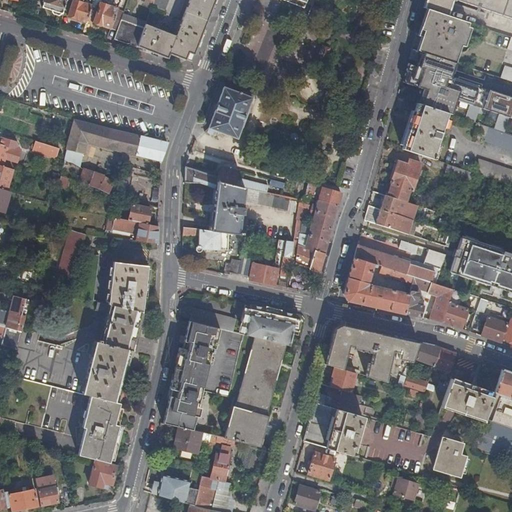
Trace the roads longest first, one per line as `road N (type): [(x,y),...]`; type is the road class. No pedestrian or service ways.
road 1 (tertiary): [(319,308),(411,0)]
road 2 (tertiary): [(166,274),(164,338),(123,506)]
road 3 (tertiary): [(319,308),(267,511)]
road 4 (residential): [(2,24),(201,84)]
road 5 (tertiary): [(319,308),(427,331),(511,361)]
road 6 (tertiary): [(201,84),(173,166),(166,274)]
road 7 (tertiary): [(166,274),(319,308)]
